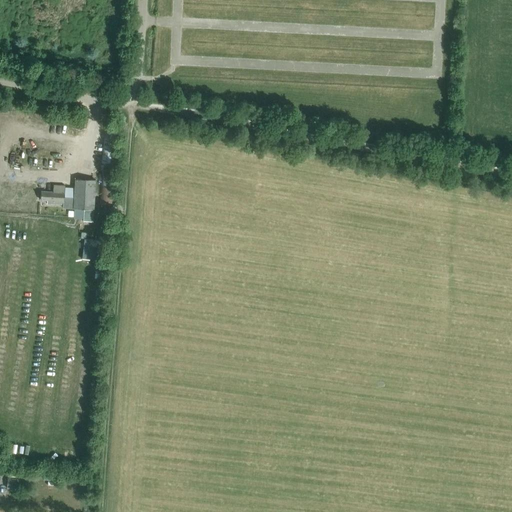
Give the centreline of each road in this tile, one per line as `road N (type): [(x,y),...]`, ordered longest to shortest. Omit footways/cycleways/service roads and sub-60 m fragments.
road 1 (track): [(100,511),(132,96)]
road 2 (track): [(131,104),(511,175)]
road 3 (unclassified): [(3,83),(99,103),(132,96)]
